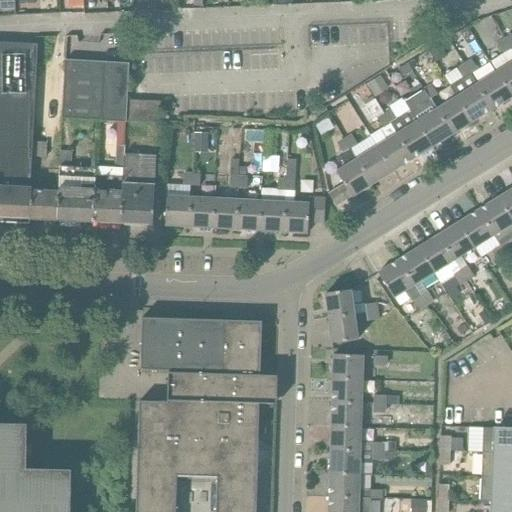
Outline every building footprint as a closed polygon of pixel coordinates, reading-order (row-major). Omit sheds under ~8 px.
[(0,0),(0,10),(16,10),(15,0),(0,0)] [(84,8),(83,0),(68,0),(68,9),(84,8)] [(131,0),(132,12),(140,12),(139,0),(131,0)] [(139,0),(140,12),(156,12),(155,0),(139,0)] [(504,55),(511,50),(505,41),(498,46),(504,55)] [(0,218),(29,220),(31,184),(38,46),(0,43),(0,218)] [(471,75),(478,70),(471,60),(464,65),(471,75)] [(148,101),(129,100),(131,65),(65,62),(62,120),(147,125),(148,102),(148,101)] [(511,62),(496,72),(511,97),(511,62)] [(412,72),(408,65),(398,71),(403,78),(412,72)] [(464,79),(471,75),(464,65),(458,69),(464,79)] [(493,110),(511,98),(511,97),(496,72),(477,84),(493,110)] [(473,123),(493,110),(477,84),(457,97),(473,123)] [(427,93),(433,103),(441,97),(433,86),(425,91),(427,93)] [(453,135),(437,109),(433,103),(427,93),(407,106),(412,114),(433,148),(453,135)] [(453,135),(473,123),(457,97),(437,109),(453,135)] [(365,107),(375,123),(378,121),(385,116),(375,101),(365,107)] [(161,103),(148,102),(147,125),(161,126),(162,102),(160,102),(161,103)] [(385,116),(392,126),(400,121),(394,110),(385,116)] [(433,148),(412,114),(400,121),(392,126),(397,134),(413,160),(433,148)] [(384,131),(392,126),(385,116),(378,121),(383,130),(384,131)] [(393,173),(413,160),(397,134),(377,147),(393,173)] [(350,150),(358,146),(352,135),(344,140),(350,150)] [(350,150),(344,140),(337,144),(343,154),(350,150)] [(393,173),(377,147),(356,160),(372,186),(393,173)] [(123,179),(121,221),(152,223),(154,186),(156,153),(125,152),(123,179)] [(352,198),(372,186),(356,160),(336,172),(344,186),(351,197),(352,198)] [(286,192),(294,192),(296,161),(288,161),(287,179),(286,192)] [(93,223),(96,177),(96,170),(60,168),(58,192),(57,221),(93,223)] [(192,171),(192,175),(191,187),(200,187),(201,172),(192,171)] [(183,186),(191,187),(192,175),(184,174),(183,186)] [(93,223),(120,225),(121,221),(123,179),(96,177),(93,223)] [(239,189),(239,177),(231,177),(230,189),(239,189)] [(248,178),(239,177),(239,189),(247,190),(248,178)] [(286,192),(287,179),(278,179),(277,191),(286,192)] [(29,220),(57,221),(58,192),(36,191),(36,184),(31,184),(29,220)] [(336,207),(351,197),(344,186),(329,195),(336,207)] [(259,232),(283,233),(285,203),(286,192),(277,191),(261,190),(261,202),(259,232)] [(511,190),(498,199),(511,220),(511,190)] [(308,224),(324,225),(325,200),(309,199),(309,204),(293,203),(294,192),(286,192),(285,203),(283,233),(308,235),(308,224)] [(165,227),(189,228),(190,198),(166,196),(165,227)] [(189,228),(213,230),(215,199),(190,198),(189,228)] [(213,230),(236,231),(238,200),(215,199),(213,230)] [(479,211),(494,236),(511,225),(511,220),(498,199),(479,211)] [(261,202),(251,201),(238,200),(236,231),(259,232),(261,202)] [(475,249),(494,236),(479,211),(459,223),(475,249)] [(455,261),(475,249),(459,223),(439,236),(455,261)] [(434,274),(455,261),(439,236),(418,249),(434,274)] [(511,248),(510,245),(506,240),(498,245),(506,256),(511,252),(511,248)] [(506,256),(498,245),(490,250),(498,261),(506,256)] [(414,286),(434,274),(418,249),(398,261),(414,286)] [(394,299),(414,286),(398,261),(378,274),(394,299)] [(467,282),(474,277),(468,267),(461,272),(467,282)] [(460,286),(467,282),(461,272),(454,276),(460,286)] [(365,304),(353,306),(351,291),(325,295),(329,319),(355,315),(366,314),(365,306),(365,304)] [(427,307),(434,302),(428,292),(421,297),(427,307)] [(420,311),(427,307),(421,297),(414,301),(420,311)] [(366,314),(378,312),(377,304),(365,306),(366,314)] [(380,321),(378,312),(366,314),(367,323),(369,322),(380,321)] [(353,341),(359,340),(355,315),(329,319),(332,344),(353,341)] [(217,486),(215,511),(255,511),(261,323),(141,319),(140,372),(168,373),(167,403),(139,402),(135,511),(175,511),(177,478),(217,480),(217,486)] [(375,366),(387,366),(388,358),(384,358),(384,352),(382,352),(375,352),(375,366)] [(332,380),(363,381),(364,357),(333,356),(332,380)] [(332,403),(363,404),(363,381),(332,380),(332,403)] [(373,403),(388,404),(388,395),(373,394),(373,403)] [(331,428),(362,429),(363,404),(332,403),(331,428)] [(373,412),(387,413),(388,404),(373,403),(373,412)] [(70,511),(71,472),(26,471),(26,426),(0,425),(0,511),(70,511)] [(471,425),(470,449),(482,450),(483,426),(471,425)] [(330,451),(361,452),(361,444),(362,429),(331,428),(330,451)] [(494,454),(511,454),(511,430),(495,430),(494,454)] [(440,452),(450,452),(451,438),(441,437),(440,452)] [(384,453),(384,444),(370,444),(369,452),(384,453)] [(368,476),(369,460),(369,452),(361,452),(330,451),(329,475),(360,476),(368,476)] [(384,453),(369,452),(369,460),(384,461),(384,453)] [(440,466),(450,467),(450,452),(440,452),(440,466)] [(481,478),(511,479),(511,454),(494,454),(494,455),(482,454),(481,478)] [(329,497),(360,498),(360,476),(329,475),(329,497)] [(480,502),(492,503),(511,503),(511,479),(481,478),(480,502)] [(439,500),(449,501),(449,486),(439,486),(439,500)] [(371,500),(383,500),(383,491),(371,491),(371,499),(371,500)] [(328,511),(370,511),(371,500),(371,499),(360,498),(329,497),(328,511)] [(438,511),(448,511),(449,501),(439,500),(438,511)] [(491,511),(511,511),(511,503),(492,503),(491,511)]
